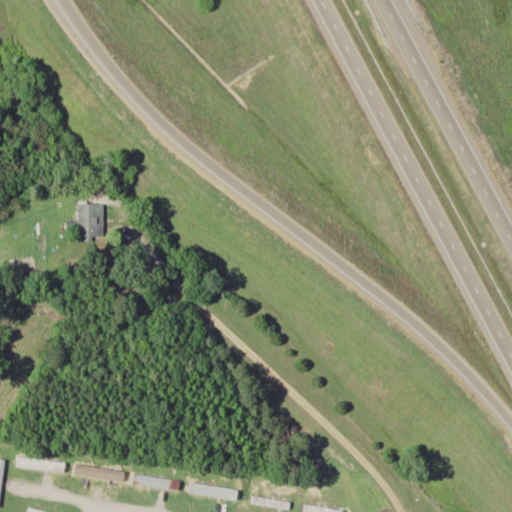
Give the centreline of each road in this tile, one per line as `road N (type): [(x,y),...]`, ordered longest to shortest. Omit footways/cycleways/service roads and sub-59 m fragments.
road 1 (motorway): [(66,0),(101,52),(236,197),(511,404)]
road 2 (motorway): [(316,0),(511,370)]
road 3 (residential): [(143,247),(257,365),(368,463),(399,511)]
road 4 (motorway): [(511,245),(381,0)]
